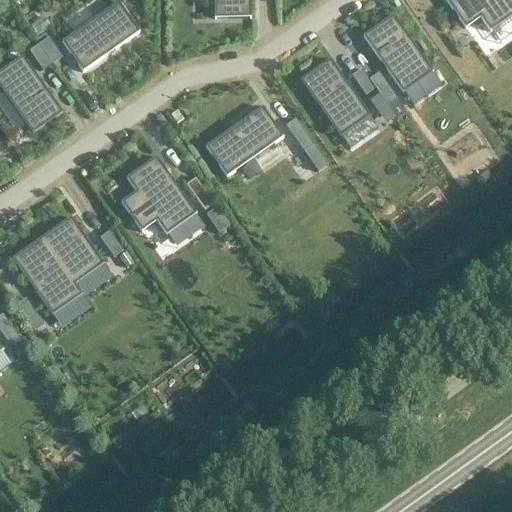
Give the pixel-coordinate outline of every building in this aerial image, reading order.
[(213,0),(214,20),(251,20),(250,0),(213,0)] [(445,0),(445,1),(465,30),(480,20),(490,33),(511,17),(511,1),(511,0),(445,0)] [(118,4),(62,44),(83,74),(139,34),(118,4)] [(393,17),(363,38),(403,95),(412,107),(441,87),(432,74),(433,74),(393,17)] [(61,77),(70,70),(52,44),(42,51),(56,71),(61,77)] [(32,58),(46,78),(56,71),(42,51),(32,58)] [(62,115),(22,58),(0,73),(0,89),(32,136),(62,115)] [(300,82),(340,139),(370,118),(330,61),(300,82)] [(374,90),(369,82),(361,70),(351,77),(365,96),(374,90)] [(369,82),(374,90),(387,108),(397,101),(379,75),(369,82)] [(205,149),(227,179),(283,139),(262,109),(205,149)] [(285,128),(304,154),(313,147),(295,121),(285,128)] [(156,159),(126,180),(136,194),(121,205),(142,234),(157,223),(166,237),(196,216),(156,159)] [(186,187),(204,213),(214,206),(195,180),(186,187)] [(217,211),(206,218),(219,236),(229,229),(217,211)] [(41,240),(75,288),(105,267),(71,219),(41,240)] [(121,255),(107,235),(98,242),(112,262),(121,255)] [(81,297),(75,288),(41,240),(11,261),(51,318),(81,297)] [(125,255),(119,259),(126,270),(133,265),(125,255)] [(15,307),(34,333),(44,326),(25,300),(15,307)] [(13,331),(0,312),(0,333),(4,338),(13,331)] [(21,342),(14,347),(23,360),(34,352),(25,339),(21,342)]
